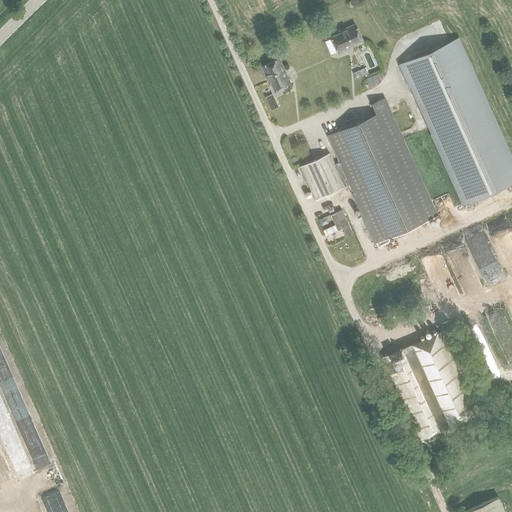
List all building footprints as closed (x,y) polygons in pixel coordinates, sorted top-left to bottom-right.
[(331,37),(338,53),(363,42),(355,24),(340,31),(340,33),(331,37)] [(511,183),(511,155),(459,38),(399,65),(409,87),(430,133),(462,206),(511,183)] [(290,84),(279,59),(261,66),(266,78),(268,77),(274,91),(290,84)] [(366,67),(360,70),(362,76),(368,73),(366,67)] [(370,246),(436,216),(383,98),(371,103),(376,114),(327,135),(334,151),(329,154),(329,153),(300,166),(315,200),(349,184),(364,218),(358,220),(370,246)] [(418,440),(482,411),(445,329),(399,349),(387,355),(382,357),(418,440)] [(385,350),(387,355),(399,349),(397,345),(385,350)] [(504,511),(498,498),(467,511),(504,511)]
